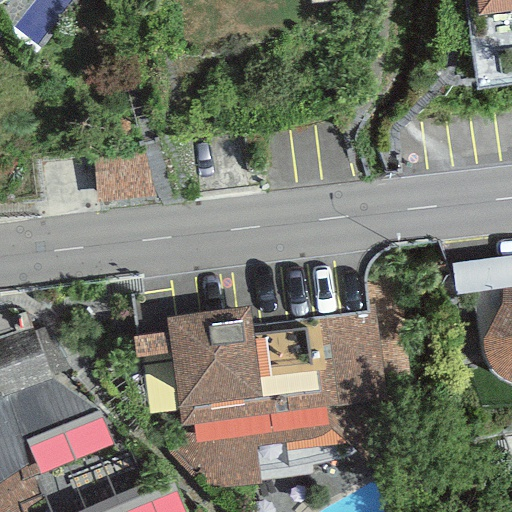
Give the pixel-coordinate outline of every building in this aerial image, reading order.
[(511,0),(473,0),(476,25),(511,20),(511,0)] [(145,150),(97,155),(95,200),(155,192),(145,150)] [(248,302),(166,312),(178,417),(159,433),(203,478),(314,471),(312,462),(328,460),(346,454),(360,446),(370,439),(389,438),(398,404),(388,367),(412,368),(402,277),(371,281),(372,297),(354,309),(305,315),(306,322),(254,329),(248,302)] [(511,279),(499,279),(503,300),(483,332),(485,345),(491,359),(501,366),(508,372),(511,373),(511,279)] [(33,325),(0,337),(0,511),(27,511),(26,507),(43,496),(34,473),(45,468),(36,433),(102,408),(42,326),(33,325)] [(131,511),(192,511),(187,494),(131,511)]
